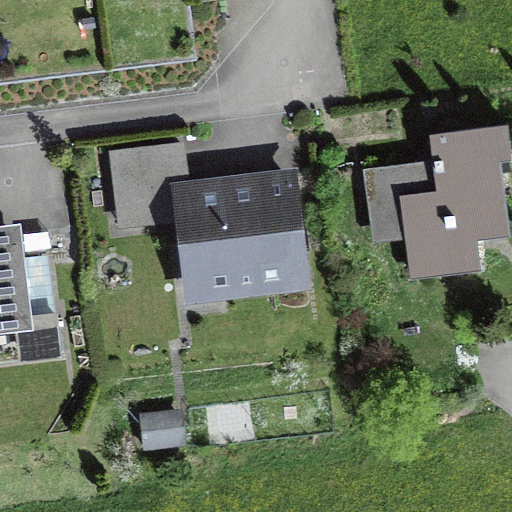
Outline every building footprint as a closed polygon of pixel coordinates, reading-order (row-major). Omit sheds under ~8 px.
[(190,7),(249,0),(0,0),(0,84),(197,62),(190,7)] [(511,165),(509,134),(429,142),(431,165),(362,172),(370,247),(404,243),(409,286),(482,278),(479,248),(511,245),(503,169),(511,168),(511,165)] [(108,152),(118,235),(175,229),(170,186),(189,184),(184,143),(108,152)] [(312,295),(298,171),(189,184),(170,186),(175,229),(184,310),(312,295)] [(0,362),(16,361),(14,340),(17,339),(20,367),(65,362),(59,316),(30,320),(29,310),(55,307),(49,255),(23,258),(22,252),(50,249),(48,234),(21,237),(20,230),(0,231),(0,362)] [(285,422),(298,422),(298,408),(285,408),(285,422)] [(140,416),(144,454),(187,449),(183,411),(140,416)]
